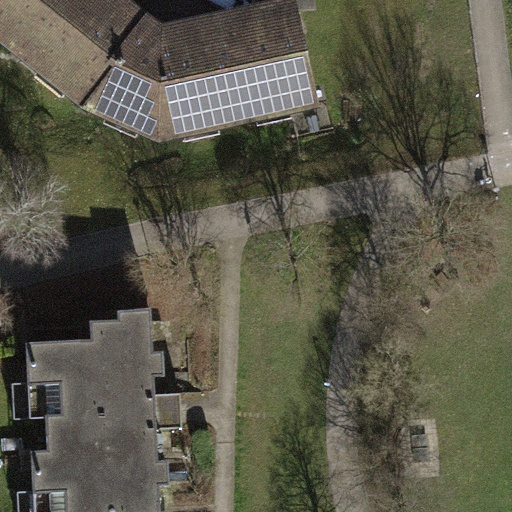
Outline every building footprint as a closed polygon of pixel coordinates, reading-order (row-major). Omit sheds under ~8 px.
[(0,0),(0,32),(91,106),(160,136),(316,102),(295,8),(295,5),(258,13),(259,16),(262,28),(163,51),(160,57),(135,36),(116,60),(106,53),(99,44),(117,20),(91,0),(0,0)] [(113,0),(91,0),(117,20),(99,44),(106,53),(116,60),(135,36),(160,57),(163,51),(262,28),(259,16),(160,38),(146,26),(157,12),(141,0),(126,0),(122,6),(113,0)] [(313,0),(257,0),(258,13),(295,5),(295,8),(313,9),(313,0)] [(51,493),(51,511),(162,511),(158,428),(157,414),(156,396),(153,319),(91,322),(92,340),(28,343),(29,383),(29,386),(45,385),(47,418),(48,450),(32,451),(34,490),(34,493),(51,493)] [(29,386),(29,383),(13,384),(15,419),(47,418),(45,385),(29,386)] [(181,395),(156,396),(157,414),(158,428),(183,429),(181,395)] [(34,493),(34,490),(18,491),(18,511),(51,511),(51,493),(34,493)]
